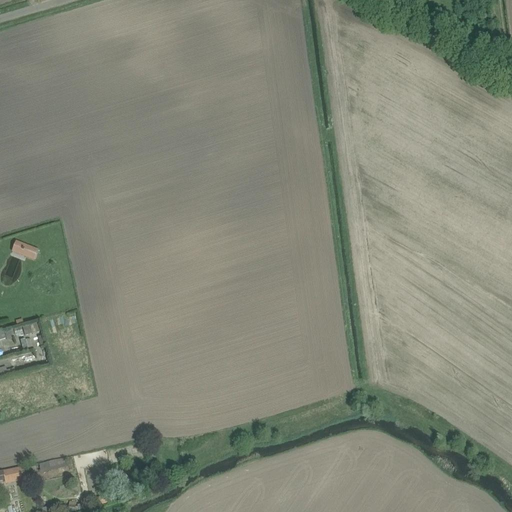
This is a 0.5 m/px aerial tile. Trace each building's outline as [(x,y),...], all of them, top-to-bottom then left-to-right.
[(16,242),(12,253),(35,261),(39,250),(16,242)] [(15,328),(17,336),(39,331),(37,323),(15,328)] [(0,473),(0,484),(24,480),(23,478),(28,477),(29,480),(37,478),(37,475),(38,475),(38,476),(43,474),(69,468),(67,458),(35,466),(35,468),(22,470),(22,469),(3,473),(0,473)] [(93,500),(96,509),(113,503),(110,495),(93,500)] [(69,500),(69,506),(68,511),(78,511),(79,507),(75,507),(76,500),(69,500)]
